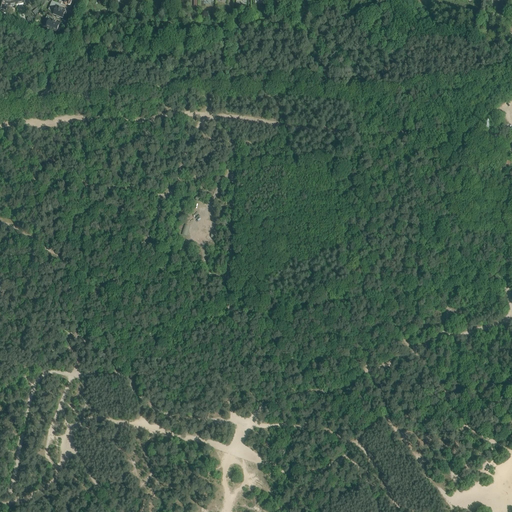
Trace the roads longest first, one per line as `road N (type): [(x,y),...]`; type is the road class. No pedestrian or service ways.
road 1 (track): [(236,114),(225,321),(235,339),(253,358),(365,363),(389,416),(444,494),(470,511)]
road 2 (track): [(411,511),(394,503),(360,444),(376,432),(383,404),(413,369),(412,339),(353,263),(329,175),(340,158),(399,126)]
road 3 (track): [(399,126),(206,111),(0,121)]
road 4 (track): [(390,87),(209,81),(0,104)]
road 5 (track): [(65,445),(79,426),(116,421),(294,474),(352,461),(376,511)]
road 6 (track): [(360,444),(336,432),(236,422),(150,402),(117,373),(54,372),(35,383)]
road 7 (track): [(206,111),(136,258),(92,291),(74,348)]
road 8 (track): [(413,348),(334,389),(261,408),(237,454)]
road 9 (track): [(408,127),(432,288),(446,305),(444,336)]
road 10 (track): [(353,150),(174,183)]
road 11 (track): [(60,254),(89,186),(167,191)]
road 12 (track): [(413,348),(455,408),(511,456)]
road 13 (track): [(74,348),(48,433),(54,481)]
road 14 (track): [(511,66),(390,87)]
